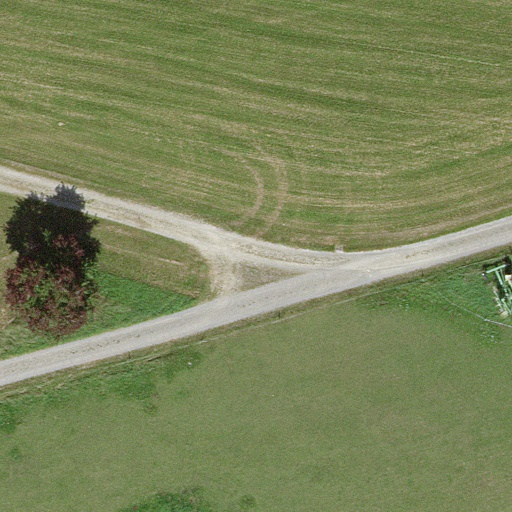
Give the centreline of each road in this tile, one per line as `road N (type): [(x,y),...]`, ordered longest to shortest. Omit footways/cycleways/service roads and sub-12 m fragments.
road 1 (track): [(0,392),(511,237)]
road 2 (track): [(0,185),(219,247),(391,274)]
